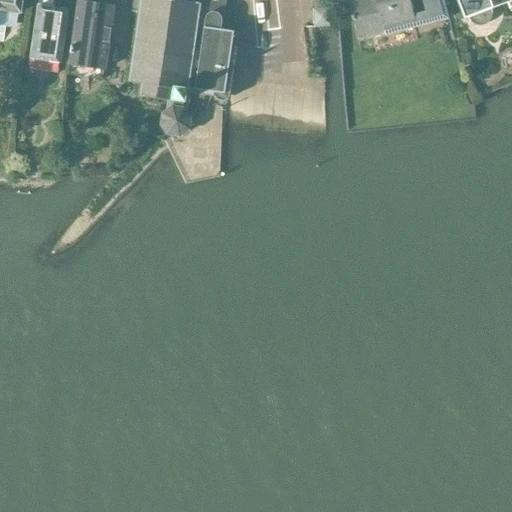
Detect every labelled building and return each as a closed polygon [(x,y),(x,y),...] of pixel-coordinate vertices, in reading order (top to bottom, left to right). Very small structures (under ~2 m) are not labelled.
[(0,0),(0,11),(18,14),(20,0),(0,0)] [(142,0),(129,83),(141,85),(140,97),(168,101),(166,111),(161,114),(159,126),(166,135),(177,136),(187,129),(189,117),(187,113),(190,91),(185,90),(185,89),(215,93),(224,94),(230,47),(237,48),(239,33),(221,30),(225,0),(142,0)] [(378,37),(414,27),(406,0),(353,0),(348,1),(358,38),(377,33),(378,37)] [(441,0),(421,0),(424,13),(427,24),(446,19),(441,0)] [(490,9),(511,0),(455,0),(463,19),(467,18),(469,22),(473,25),(478,26),(483,25),(487,23),(490,18),(491,14),(490,9)] [(52,4),(37,1),(29,59),(59,63),(66,11),(51,9),(52,4)] [(68,65),(66,74),(102,79),(103,70),(112,8),(107,7),(77,2),(68,65)] [(313,26),(328,25),(327,9),(312,10),(313,26)]
